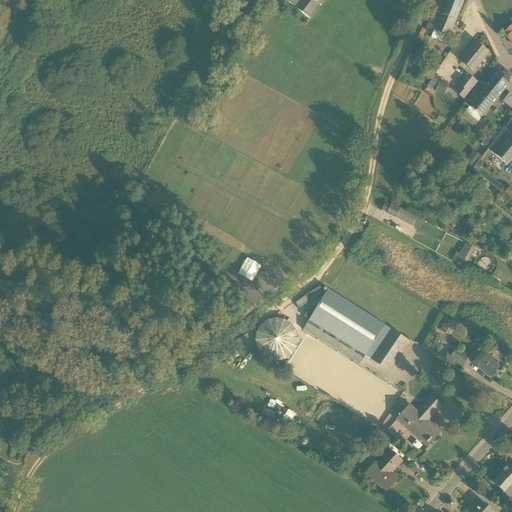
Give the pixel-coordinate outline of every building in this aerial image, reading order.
[(283,0),(310,20),(324,0),(283,0)] [(449,37),(464,0),(446,0),(445,4),(438,1),(427,28),(449,37)] [(475,43),(460,61),(473,72),(488,53),(475,43)] [(459,86),(454,92),(463,99),(477,83),(466,74),(458,85),(459,86)] [(482,118),(508,85),(496,75),(486,88),(480,83),(464,104),(482,118)] [(432,90),(438,81),(433,78),(428,86),(432,90)] [(435,92),(444,95),(448,86),(439,83),(435,92)] [(507,166),(511,159),(511,134),(507,141),(499,134),(497,137),(487,149),(490,151),(507,166)] [(419,143),(426,148),(431,141),(424,136),(419,143)] [(484,138),(480,145),(486,148),(490,142),(484,138)] [(479,160),(481,157),(473,151),(463,164),(471,170),(479,160)] [(479,160),(471,170),(501,192),(505,188),(480,170),(484,163),(479,160)] [(390,206),(385,203),(381,211),(387,214),(385,217),(394,221),(395,218),(412,227),(417,217),(391,204),(390,206)] [(417,217),(412,227),(417,229),(420,231),(425,221),(422,220),(417,217)] [(467,267),(475,249),(463,243),(454,260),(467,267)] [(253,281),(261,265),(245,258),(238,274),(253,281)] [(328,290),(303,330),(360,366),(366,357),(387,371),(408,341),(392,330),(328,290)] [(455,324),(447,319),(440,331),(448,336),(455,324)] [(291,326),(284,321),(276,320),(268,322),(262,326),(257,333),(256,341),(258,349),(262,355),(269,359),(277,361),(285,359),(291,354),(296,348),(297,340),(295,332),(291,326)] [(468,359),(454,351),(450,349),(444,358),(462,369),(468,359)] [(493,360),(488,355),(477,367),(489,378),(498,368),(492,362),(493,360)] [(417,413),(410,406),(397,420),(418,438),(420,436),(428,443),(438,432),(427,422),(441,406),(431,398),(417,413)] [(391,474),(395,469),(401,462),(389,451),(379,463),(377,462),(366,474),(386,492),(397,480),(391,474)] [(493,483),(511,499),(511,497),(511,469),(508,466),(493,483)] [(451,509),(455,504),(452,501),(447,505),(451,509)]
